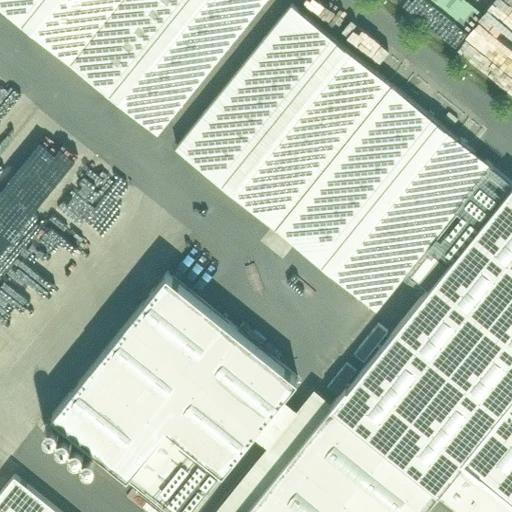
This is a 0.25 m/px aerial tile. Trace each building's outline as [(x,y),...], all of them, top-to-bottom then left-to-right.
[(0,0),(0,10),(150,130),(253,0),(0,0)] [(291,3),(175,142),(372,306),(488,168),(291,3)] [(123,238),(132,245),(164,208),(132,181),(118,198),(112,206),(125,217),(121,221),(131,229),(123,238)] [(511,511),(511,185),(508,183),(322,417),(293,396),(202,511),(511,511)] [(21,353),(30,357),(40,347),(48,329),(56,321),(62,307),(67,303),(61,300),(64,296),(48,289),(38,280),(47,263),(32,279),(28,277),(32,272),(22,267),(16,279),(12,277),(8,286),(0,295),(0,336),(2,338),(7,340),(21,353)] [(193,511),(296,375),(164,276),(52,427),(165,511),(193,511)] [(69,511),(17,470),(0,491),(0,511),(69,511)]
